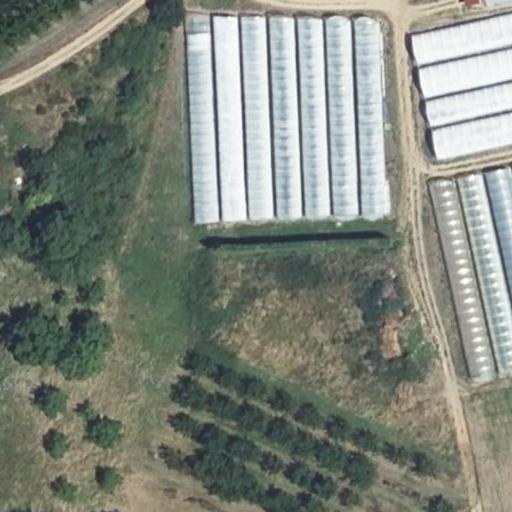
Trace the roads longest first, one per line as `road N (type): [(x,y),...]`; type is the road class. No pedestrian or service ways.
road 1 (track): [(478,511),(425,279),(397,0)]
road 2 (track): [(145,0),(0,91)]
